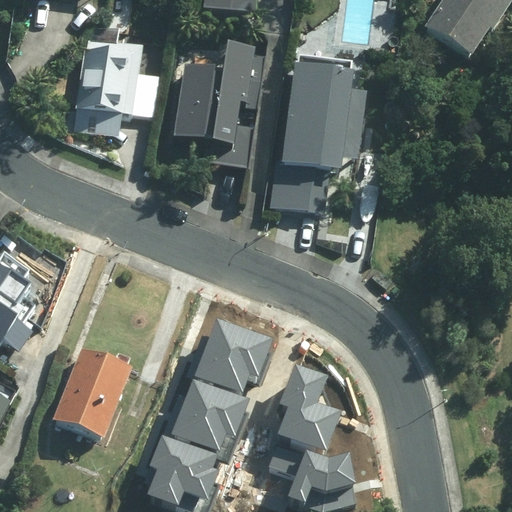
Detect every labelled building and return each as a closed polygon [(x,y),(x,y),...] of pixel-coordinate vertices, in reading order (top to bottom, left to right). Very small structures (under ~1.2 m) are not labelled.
[(207,0),(204,22),(256,29),(259,0),(207,0)] [(511,0),(445,0),(423,36),(471,67),(490,38),(493,40),(511,9),(511,0)] [(143,56),(90,48),(76,136),(119,143),(122,124),(134,126),(135,121),(154,124),(160,85),(139,81),(143,56)] [(222,82),(184,77),(173,152),(212,158),(210,171),(249,177),(255,136),(236,134),(239,116),(247,117),(256,62),(226,57),(222,82)] [(282,168),(277,167),(270,215),(326,222),(331,184),(341,186),(343,168),(357,170),(366,101),(352,99),(354,85),(294,77),(282,168)] [(45,254),(42,258),(17,242),(13,248),(6,263),(3,261),(0,266),(0,276),(34,299),(51,313),(68,270),(45,254)] [(0,351),(3,348),(19,358),(33,338),(23,332),(35,314),(28,308),(34,299),(0,276),(0,351)] [(134,379),(83,357),(52,428),(103,450),(134,379)] [(188,386),(158,456),(209,478),(225,442),(245,451),(259,418),(256,416),(264,398),(209,375),(202,392),(188,386)] [(0,436),(17,404),(0,394),(0,436)]
